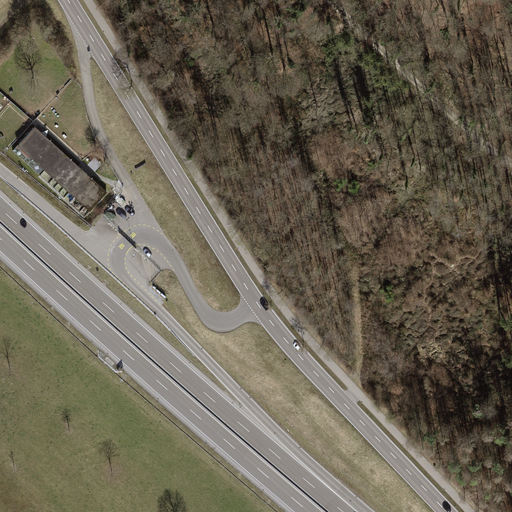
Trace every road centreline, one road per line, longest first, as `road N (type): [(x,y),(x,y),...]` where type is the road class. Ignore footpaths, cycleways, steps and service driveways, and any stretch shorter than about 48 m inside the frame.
road 1 (primary): [(68,0),(258,304),(447,511)]
road 2 (motorway): [(344,511),(0,207)]
road 3 (motorway): [(0,238),(308,511)]
road 4 (track): [(511,160),(334,0)]
